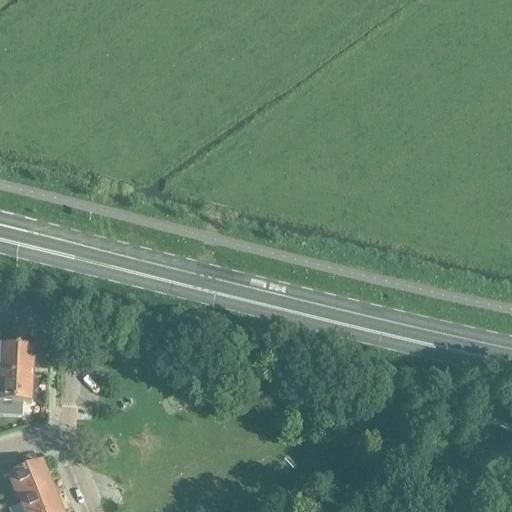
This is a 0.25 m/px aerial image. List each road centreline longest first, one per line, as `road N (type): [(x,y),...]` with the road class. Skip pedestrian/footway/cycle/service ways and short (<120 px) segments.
road 1 (secondary): [(0,240),(511,362)]
road 2 (residential): [(0,302),(65,321),(66,433)]
road 3 (track): [(252,173),(219,207),(198,290)]
